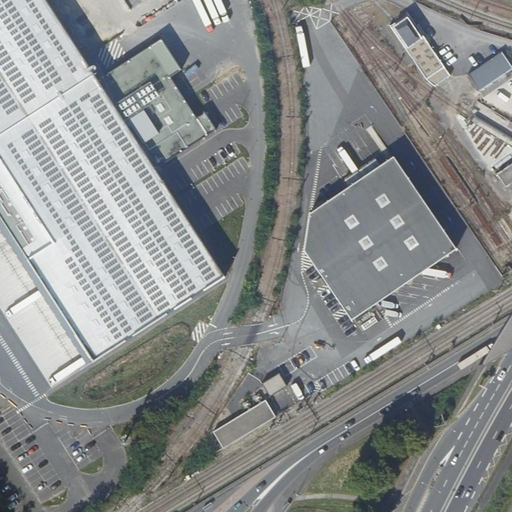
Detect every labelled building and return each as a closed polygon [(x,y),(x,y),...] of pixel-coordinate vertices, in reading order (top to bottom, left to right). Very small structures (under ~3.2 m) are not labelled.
[(0,0),(0,214),(96,360),(224,275),(157,168),(219,130),(163,37),(96,75),(47,0),(0,0)] [(392,27),(427,79),(446,66),(411,14),(392,27)] [(511,65),(501,51),(467,74),(481,91),(511,69),(511,65)] [(308,245),(353,315),(458,246),(397,153),(313,208),(308,245)] [(511,162),(498,172),(507,185),(511,181),(511,162)] [(271,394),(287,384),(280,372),(264,382),(271,394)] [(214,429),(224,447),(277,416),(267,399),(214,429)] [(205,511),(214,505),(212,502),(203,507),(205,511)] [(287,502),(281,510),(284,511),(290,504),(287,502)]
